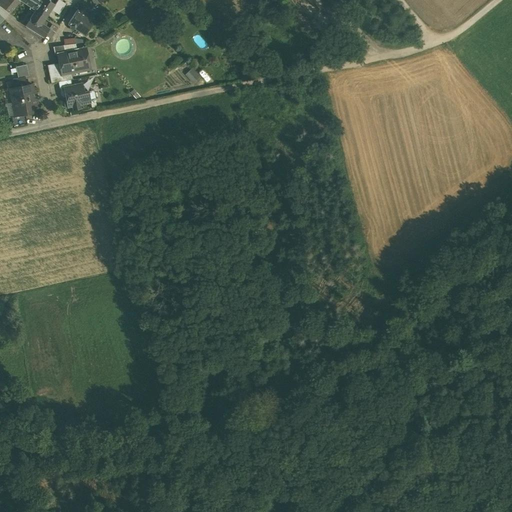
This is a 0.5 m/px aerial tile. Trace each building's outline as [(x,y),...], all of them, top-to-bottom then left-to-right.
[(9,14),(20,1),(35,11),(25,26),(43,38),(45,35),(50,38),(57,28),(51,24),(48,29),(41,24),(54,4),(47,0),(0,0),(0,24),(4,20),(0,16),(0,13),(4,9),(9,14)] [(91,20),(76,11),(68,24),(83,33),(91,20)] [(63,45),(53,47),(54,55),(57,55),(57,53),(64,52),(63,45)] [(64,52),(57,53),(57,55),(59,67),(61,75),(63,75),(87,70),(82,48),(64,52)] [(59,67),(48,70),(51,84),(58,82),(64,81),(63,75),(61,75),(59,67)] [(187,73),(193,83),(201,78),(195,68),(187,73)] [(18,78),(12,79),(14,87),(26,85),(25,77),(18,78)] [(64,81),(58,82),(60,94),(65,93),(73,92),(71,86),(70,80),(64,81)] [(73,92),(65,93),(66,102),(64,102),(65,108),(90,103),(88,91),(84,92),(82,83),(71,86),(73,92)] [(14,87),(10,88),(13,102),(35,98),(32,84),(26,85),(14,87)] [(35,98),(13,102),(16,117),(38,112),(35,98)] [(16,117),(11,118),(14,128),(27,125),(24,115),(16,117)]
